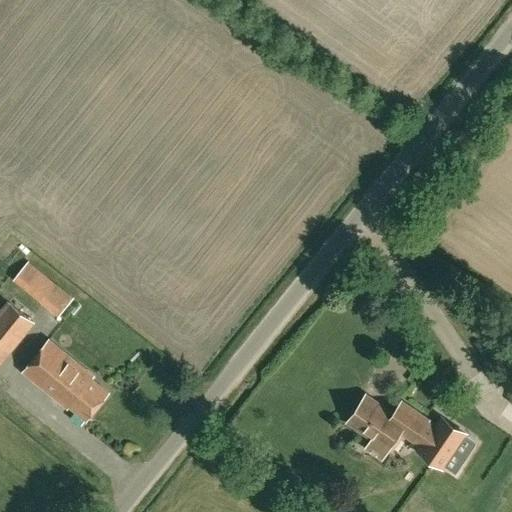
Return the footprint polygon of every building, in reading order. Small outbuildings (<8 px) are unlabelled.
[(0,291),(61,223),(40,205),(0,250),(0,291)] [(59,316),(74,299),(29,262),(14,280),(59,316)] [(0,365),(36,322),(9,301),(0,311),(0,365)] [(49,341),(24,372),(68,407),(70,405),(87,419),(108,392),(91,378),(93,376),(49,341)] [(366,396),(348,422),(371,438),(364,449),(370,453),(371,451),(377,455),(375,457),(380,460),(388,449),(400,431),(422,446),(419,451),(443,467),(466,433),(442,417),(435,427),(428,422),(429,421),(402,402),(394,414),(366,396)] [(511,441),(493,433),(471,477),(511,497),(511,441)]
